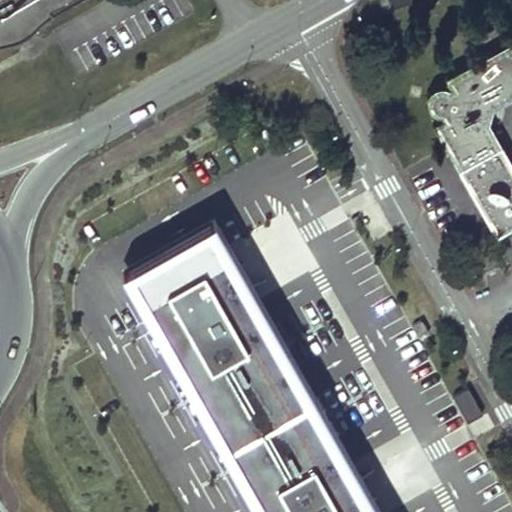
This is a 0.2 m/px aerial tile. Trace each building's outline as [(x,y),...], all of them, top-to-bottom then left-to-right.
[(0,0),(0,32),(57,0),(0,0)] [(511,94),(511,37),(446,75),(451,85),(447,88),(444,86),(437,85),(432,87),(429,91),(427,97),(427,103),(429,107),(433,110),(440,112),(443,119),(433,124),(458,167),(493,233),(511,224),(511,165),(500,143),(487,121),(492,106),(511,94)] [(257,293),(206,205),(105,263),(154,350),(197,423),(236,492),(247,511),(382,511),(337,433),(298,365),(257,293)] [(402,307),(410,322),(418,317),(410,303),(402,307)] [(427,334),(420,321),(412,325),(419,338),(427,334)] [(455,395),(466,420),(481,413),(470,388),(455,395)]
